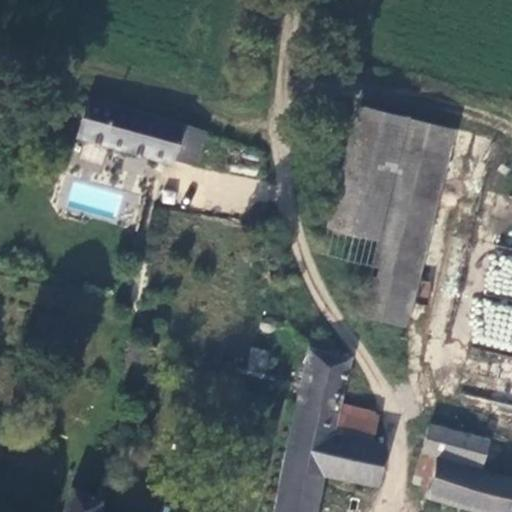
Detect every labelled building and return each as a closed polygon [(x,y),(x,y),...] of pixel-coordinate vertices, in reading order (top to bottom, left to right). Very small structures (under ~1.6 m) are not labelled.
[(181,125),(89,100),(78,138),(170,164),(172,159),(181,125)] [(321,251),(373,267),(409,120),(358,105),(321,251)] [(409,120),(373,267),(360,316),(402,327),(451,132),(409,120)] [(204,131),(181,125),(172,159),(194,165),(204,131)] [(511,252),(491,248),(470,344),(511,352),(511,252)] [(274,322),(271,320),(268,319),(265,319),(262,320),(260,323),(258,326),(259,329),(261,331),(264,333),(267,333),(270,333),(273,332),(275,330),(275,327),(275,324),(274,322)] [(143,345),(129,341),(125,359),(139,362),(143,345)] [(267,354),(251,350),(245,370),(261,375),(267,354)] [(308,351),(295,409),(335,418),(338,407),(349,360),(308,351)] [(331,434),(367,443),(374,415),(338,407),(335,418),(331,434)] [(312,511),(322,475),(375,487),(384,447),(367,443),(331,434),(335,418),(295,409),(272,511),(312,511)] [(418,449),(433,454),(440,428),(424,425),(418,449)] [(440,428),(433,454),(491,470),(499,444),(440,428)] [(425,487),(433,458),(418,454),(411,483),(425,487)] [(511,511),(511,479),(433,458),(425,487),(423,495),(484,511),(511,511)] [(96,511),(99,502),(97,501),(98,497),(88,492),(86,497),(72,490),(63,511),(96,511)]
